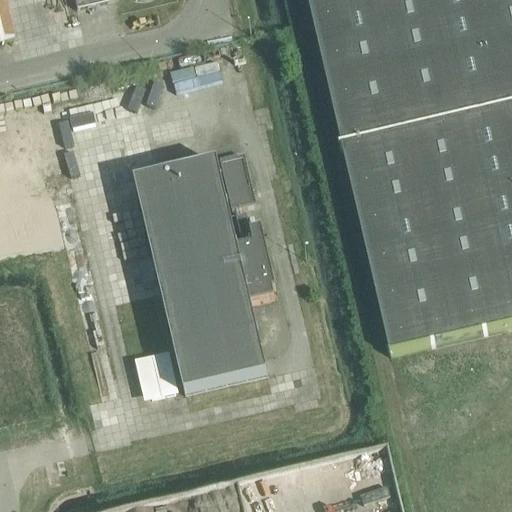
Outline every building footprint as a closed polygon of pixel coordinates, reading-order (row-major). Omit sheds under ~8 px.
[(116,2),(115,0),(72,0),(76,12),(116,2)] [(511,0),(307,0),(391,359),(511,330),(511,0)] [(256,209),(245,160),(135,186),(185,397),(267,378),(250,306),(274,301),(272,292),(275,291),(261,230),(250,233),(253,246),(237,251),(228,214),(256,209)] [(0,212),(17,208),(8,173),(0,175),(0,212)] [(174,358),(139,366),(148,405),(183,397),(174,358)]
